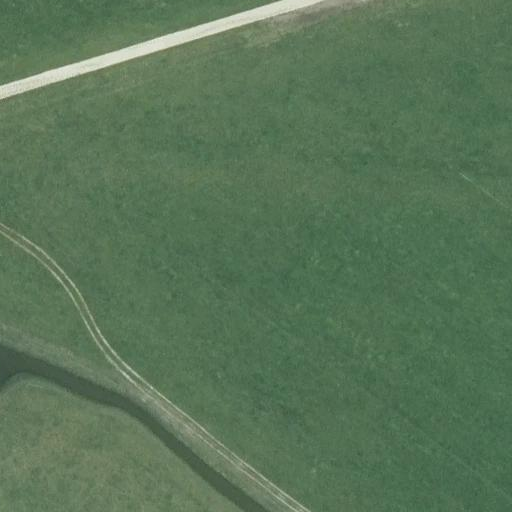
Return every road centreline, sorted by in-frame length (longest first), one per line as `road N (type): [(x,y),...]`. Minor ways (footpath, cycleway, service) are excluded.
road 1 (track): [(302,511),(109,354),(69,289),(0,227)]
road 2 (track): [(300,0),(0,92)]
